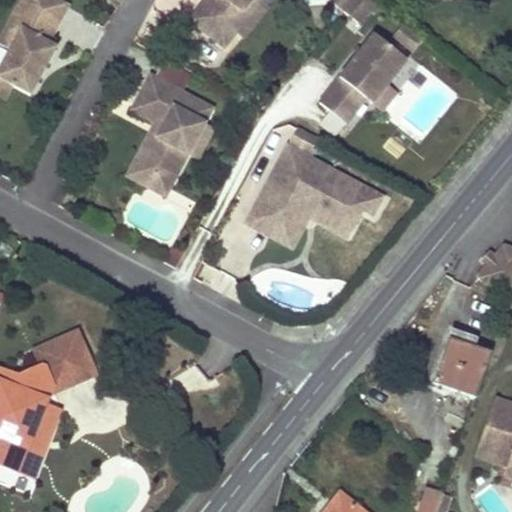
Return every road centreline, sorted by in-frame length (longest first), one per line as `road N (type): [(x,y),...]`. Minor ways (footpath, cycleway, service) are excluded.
road 1 (residential): [(324,380),(0,203)]
road 2 (tertiary): [(511,153),(324,380)]
road 3 (tertiary): [(324,380),(219,511)]
